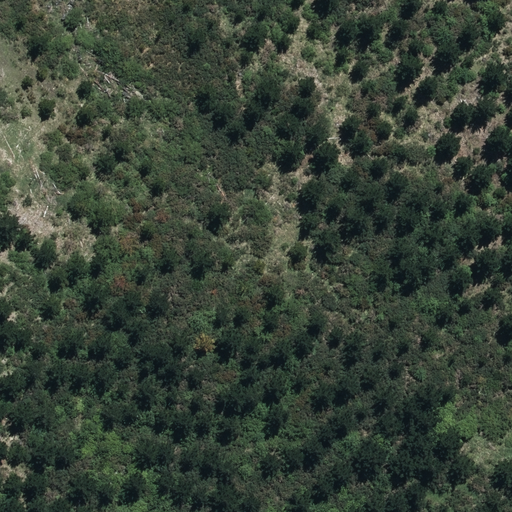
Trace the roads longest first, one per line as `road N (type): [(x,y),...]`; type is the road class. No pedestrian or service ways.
road 1 (track): [(447,0),(232,68),(153,172),(243,511)]
road 2 (track): [(0,436),(45,431),(114,472),(143,457),(188,496),(194,511)]
